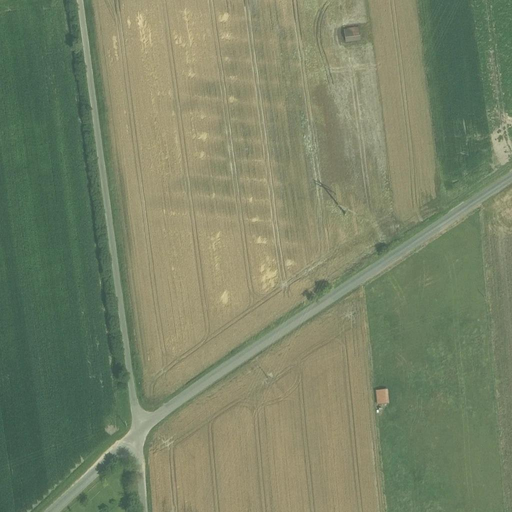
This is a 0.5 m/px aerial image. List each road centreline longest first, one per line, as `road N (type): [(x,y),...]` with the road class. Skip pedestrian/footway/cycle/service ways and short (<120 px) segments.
road 1 (unclassified): [(138,434),(511,181)]
road 2 (unclassified): [(138,434),(80,0)]
